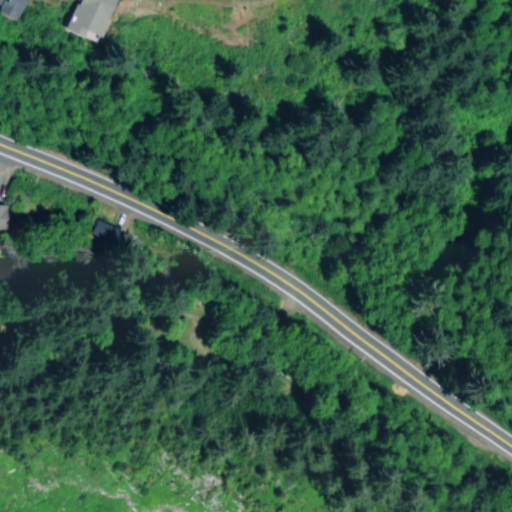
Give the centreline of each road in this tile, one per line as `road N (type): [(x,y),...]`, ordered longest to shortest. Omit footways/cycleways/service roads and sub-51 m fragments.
road 1 (secondary): [(511,444),(299,290),(208,236)]
road 2 (secondary): [(208,236),(0,139)]
